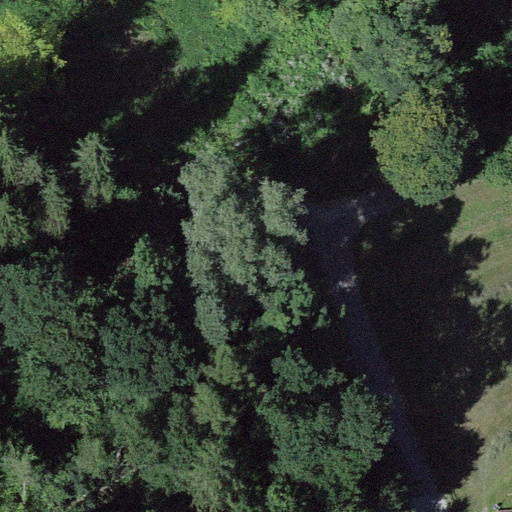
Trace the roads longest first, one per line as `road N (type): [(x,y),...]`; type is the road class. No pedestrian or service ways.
road 1 (unclassified): [(429,511),(329,264)]
road 2 (track): [(511,170),(391,202),(348,226),(329,264)]
